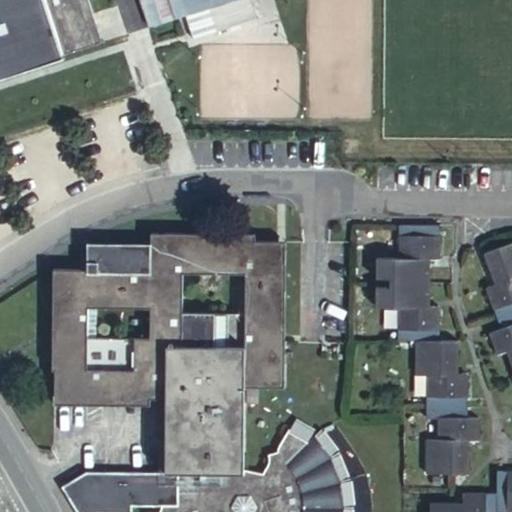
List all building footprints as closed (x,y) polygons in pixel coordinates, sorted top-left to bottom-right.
[(0,0),(0,81),(63,61),(63,59),(86,51),(81,33),(96,28),(86,0),(0,0)] [(242,0),(139,0),(150,31),(242,0)] [(81,33),(86,51),(101,46),(96,28),(81,33)] [(389,274),(389,278),(428,277),(429,254),(436,254),(437,220),(396,220),(396,255),(375,256),(375,274),(389,274)] [(138,500),(135,511),(349,511),(353,493),(353,482),(352,471),(348,454),(341,436),(331,420),(321,408),(311,416),(287,412),(277,432),(269,435),(262,461),(246,455),(245,376),(287,378),(287,232),(255,231),(255,224),(148,223),(147,239),(146,265),(81,265),(79,263),(48,263),(45,363),(50,363),(49,398),(146,401),(146,389),(157,390),(156,453),(171,453),(170,488),(153,488),(151,501),(138,500)] [(511,237),(509,229),(469,244),(480,274),(471,279),(485,316),(511,306),(511,280),(506,265),(511,262),(511,237)] [(81,265),(146,265),(147,239),(83,238),(83,263),(79,263),(81,265)] [(429,470),(458,470),(457,339),(439,339),(438,303),(428,303),(428,277),(389,278),(389,284),(375,285),(375,304),(397,305),(397,339),(415,340),(415,371),(429,371),(428,414),(438,415),(438,437),(429,438),(429,470)] [(511,306),(485,316),(475,321),(486,350),(492,348),(504,379),(511,375),(511,306)] [(457,339),(458,470),(471,469),(471,437),(480,436),(480,415),(469,414),(468,370),(459,370),(460,339),(457,339)] [(493,494),(494,511),(511,511),(511,472),(495,472),(493,494)] [(459,503),(458,511),(494,511),(493,494),(463,494),(461,503),(459,503)] [(428,511),(458,511),(459,503),(428,504),(428,511)]
